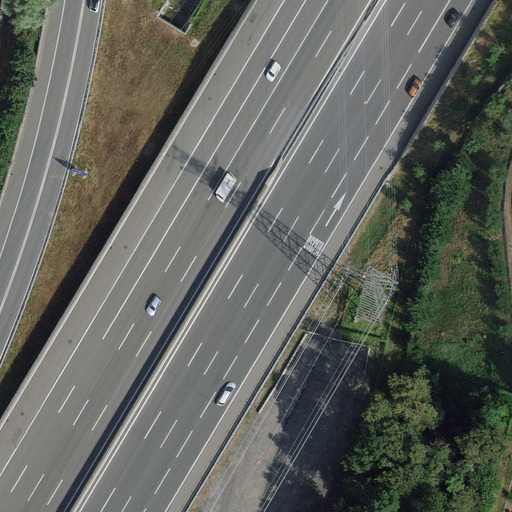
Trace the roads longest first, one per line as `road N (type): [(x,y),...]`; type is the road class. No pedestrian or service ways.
road 1 (motorway): [(283,0),(91,334),(61,442)]
road 2 (motorway): [(120,511),(327,166)]
road 3 (secondary): [(81,0),(51,146),(0,308)]
road 4 (motorway): [(349,0),(224,207),(184,253)]
road 5 (motorway): [(315,0),(198,196),(184,253)]
road 6 (motorway): [(184,253),(133,343),(61,442)]
road 7 (motorway): [(327,166),(425,64),(465,0)]
road 8 (motorway): [(327,166),(410,0)]
